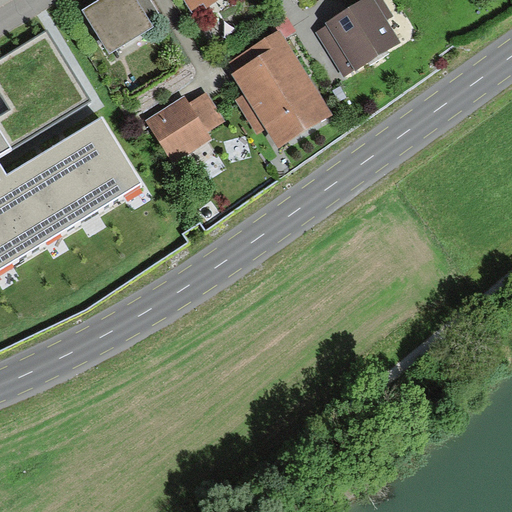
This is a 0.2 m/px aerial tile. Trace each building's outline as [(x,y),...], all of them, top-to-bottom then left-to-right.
[(106,0),(103,2),(82,14),(108,59),(153,33),(148,23),(133,0),(106,0)] [(149,0),(133,0),(148,23),(159,16),(149,0)] [(183,0),(192,14),(203,7),(206,12),(225,0),(183,0)] [(372,0),(368,0),(326,26),(327,28),(338,45),(355,73),(356,74),(402,46),(387,23),(393,19),(381,0),(373,0),(372,0)] [(338,45),(327,28),(317,34),(345,79),(355,73),(338,45)] [(48,35),(0,62),(0,95),(11,114),(0,119),(0,131),(1,133),(13,154),(91,108),(48,35)] [(280,35),(229,67),(234,77),(232,79),(243,97),(235,102),(257,137),(266,131),(280,153),(334,118),(280,35)] [(208,95),(190,106),(207,135),(225,124),(208,95)] [(184,98),(146,123),(173,166),(212,142),(207,135),(190,106),(184,98)] [(0,133),(0,186),(1,187),(0,187),(0,277),(143,192),(102,125),(8,182),(0,168),(0,161),(13,154),(1,133),(0,133)]
